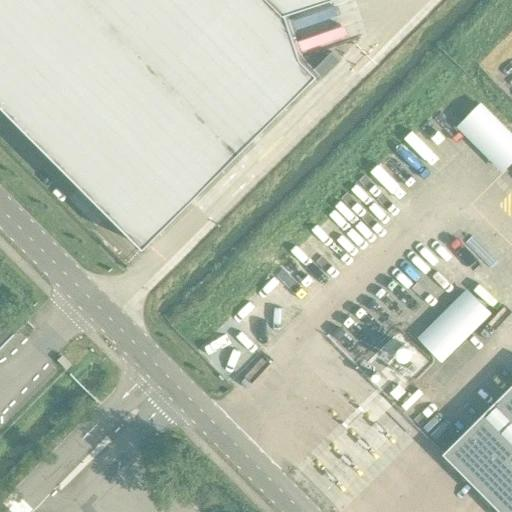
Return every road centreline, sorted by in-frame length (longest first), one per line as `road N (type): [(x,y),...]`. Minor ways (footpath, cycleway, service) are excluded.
road 1 (tertiary): [(299,511),(0,209)]
road 2 (unknown): [(228,439),(283,369),(323,287),(391,211),(458,179),(475,182),(511,214)]
